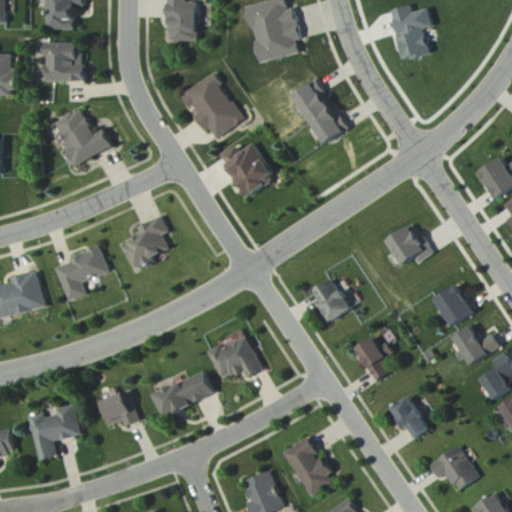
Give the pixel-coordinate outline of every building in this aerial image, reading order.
[(0,0),(0,24),(10,24),(9,0),(0,0)] [(79,30),(80,15),(90,16),(89,0),(52,0),(52,30),(79,30)] [(175,42),(202,41),(201,3),(190,3),(190,0),(170,0),(171,20),(174,20),(175,42)] [(307,54),(304,41),(308,40),(301,7),(294,9),(292,0),(283,0),(255,6),(267,62),(307,54)] [(397,10),(404,37),(402,37),(408,61),(436,55),(430,29),(438,27),(434,9),(418,13),(416,6),(397,10)] [(83,44),(51,44),(52,83),(90,82),(89,54),(83,54),(83,44)] [(17,55),(0,55),(0,97),(20,97),(20,69),(17,69),(17,55)] [(249,122),(221,75),(187,95),(194,108),(196,107),(211,132),(215,130),(221,139),(249,122)] [(332,145),(356,130),(349,117),(345,119),(322,82),(301,95),(332,145)] [(119,149),(111,130),(100,135),(89,110),(64,121),(73,142),(71,143),(81,166),(119,149)] [(0,175),(8,175),(9,139),(0,139),(0,175)] [(254,199),(275,186),(272,181),(280,176),(261,144),(246,153),(243,147),(229,156),(254,199)] [(511,193),(511,165),(511,166),(507,160),(481,174),(490,191),(497,188),(503,199),(511,193)] [(145,228),(149,236),(129,245),(141,272),(162,262),(160,258),(177,251),(170,236),(176,233),(169,218),(145,228)] [(421,227),(395,239),(408,268),(435,256),(421,227)] [(93,296),(89,283),(116,274),(108,251),(62,266),(74,302),(93,296)] [(52,309),(44,272),(17,278),(19,284),(0,288),(0,305),(3,320),(52,309)] [(335,323),(358,311),(347,290),(343,293),(337,281),(319,291),(335,323)] [(460,327),(481,313),(463,286),(442,301),(460,327)] [(461,339),(479,366),(507,347),(497,332),(486,340),(477,328),(461,339)] [(215,352),(229,381),(249,372),(253,380),(269,373),(254,338),(229,350),(228,346),(215,352)] [(379,384),(395,375),(388,362),(400,356),(392,342),(385,346),(382,340),(361,351),(379,384)] [(503,370),(488,380),(502,401),(511,394),(511,355),(511,354),(498,362),(503,370)] [(222,396),(213,374),(162,394),(171,417),(222,396)] [(417,400),(400,410),(419,441),(436,431),(417,400)] [(87,436),(79,405),(60,410),(62,417),(51,419),(50,414),(33,418),(44,462),(63,458),(59,443),(87,436)] [(0,459),(19,457),(16,431),(0,432),(0,459)] [(291,453),(318,498),(340,484),(335,476),(339,474),(330,458),(327,460),(314,439),(291,453)] [(445,479),(451,475),(464,493),(485,478),(464,447),(436,466),(445,479)] [(286,511),(289,511),(277,472),(249,481),(256,503),(253,503),(255,511),(286,511)] [(511,511),(511,506),(504,495),(480,511),(511,511)] [(364,511),(357,499),(335,511),(364,511)]
